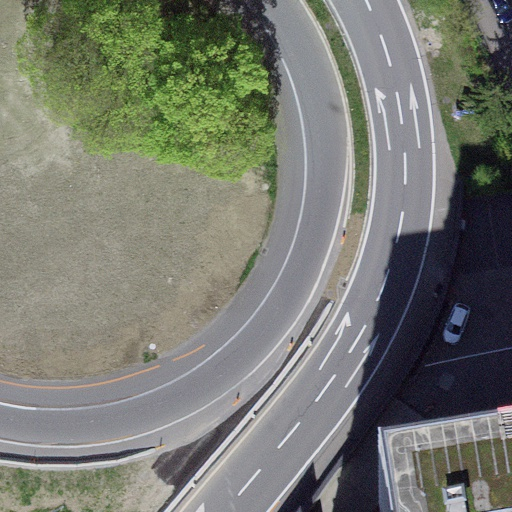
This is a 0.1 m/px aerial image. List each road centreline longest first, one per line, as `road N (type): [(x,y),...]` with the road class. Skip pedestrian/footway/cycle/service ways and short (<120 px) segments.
road 1 (motorway): [(274,0),(318,82),(330,142),(313,254),(282,313),(244,358),(176,407),(102,429),(0,424)]
road 2 (motorway): [(224,511),(359,334),(399,228),(398,104),(364,0)]
